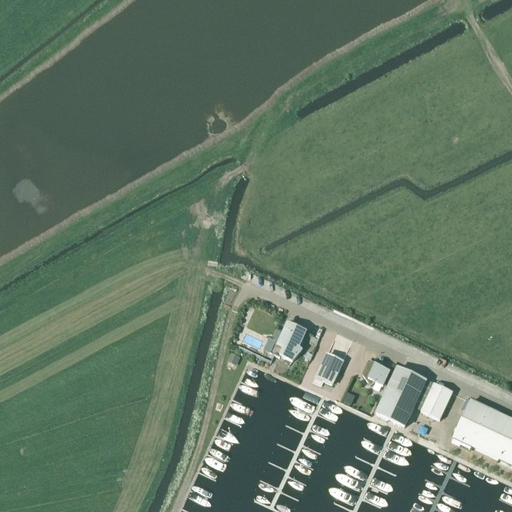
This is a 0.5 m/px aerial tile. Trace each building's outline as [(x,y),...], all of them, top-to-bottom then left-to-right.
[(285,297),(331,317),(334,310),(328,308),(331,302),(290,285),(285,297)] [(299,349),(306,334),(287,325),(278,345),(275,344),(269,356),(279,360),(280,359),(292,364),(301,352),(299,349)] [(227,361),(237,365),(240,357),(231,353),(227,361)] [(331,387),(342,364),(326,357),(316,380),(331,387)] [(389,374),(375,368),(376,366),(368,363),(362,377),(370,388),(375,385),(382,389),(383,387),(388,389),(376,417),(404,430),(425,384),(397,371),(398,368),(393,366),(389,374)] [(440,424),(453,396),(434,387),(421,415),(440,424)] [(511,423),(470,404),(453,441),(511,468),(511,423)]
